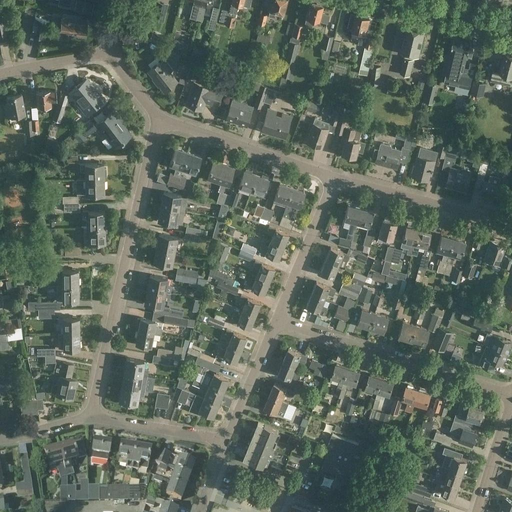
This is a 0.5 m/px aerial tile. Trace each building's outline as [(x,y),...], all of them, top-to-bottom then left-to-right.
[(58,0),(57,5),(74,9),(90,13),(93,0),(91,0),(58,0)] [(193,0),(189,18),(196,19),(200,0),(193,0)] [(200,0),(196,19),(202,21),(207,0),(200,0)] [(222,9),(219,20),(226,22),(228,15),(235,17),(236,14),(239,4),(250,7),(251,0),(232,0),(232,2),(229,11),(222,9)] [(271,0),(269,11),(283,14),(286,0),(271,0)] [(167,5),(157,2),(153,18),(163,21),(167,5)] [(317,4),(316,5),(311,4),(309,12),(308,12),(306,19),(319,22),(319,21),(327,23),(329,14),(321,12),(323,7),(321,6),(321,5),(317,4)] [(213,7),(210,20),(208,28),(214,30),(216,22),(220,8),(213,7)] [(257,23),(264,25),(265,25),(267,14),(260,12),(257,23)] [(63,13),(60,31),(62,31),(61,31),(61,30),(69,31),(69,32),(68,32),(68,33),(67,35),(68,35),(68,36),(83,38),(83,35),(85,35),(85,34),(87,23),(78,22),(79,16),(63,13)] [(351,15),(348,27),(353,29),(352,34),(360,36),(366,37),(369,26),(367,26),(369,19),(364,17),(364,16),(363,15),(360,14),(359,15),(358,16),(355,15),(355,16),(351,15)] [(228,15),(226,22),(225,25),(233,27),(236,17),(235,17),(228,15)] [(35,17),(32,32),(31,35),(45,38),(49,20),(35,17)] [(292,36),(295,24),(288,22),(285,34),(292,36)] [(295,23),(295,24),(292,36),(300,38),(301,38),(304,25),(295,23)] [(406,52),(404,57),(400,73),(410,76),(414,59),(413,59),(414,55),(418,56),(424,32),(407,28),(401,51),(406,52)] [(324,34),(321,48),(330,50),(334,36),(324,34)] [(300,38),(292,36),(281,76),(290,78),(299,44),(298,44),(300,38)] [(368,37),(365,46),(372,48),(374,39),(368,37)] [(173,38),(170,47),(185,50),(187,41),(173,38)] [(451,51),(444,83),(469,89),(472,77),(472,76),(462,74),(464,68),(467,55),(468,55),(468,56),(472,57),(474,50),(470,49),(471,44),(454,40),(451,51)] [(166,45),(165,46),(161,54),(176,61),(180,52),(166,45)] [(511,53),(504,52),(499,71),(494,70),(491,81),(511,86),(511,53)] [(364,54),(358,78),(367,80),(373,56),(364,54)] [(178,88),(175,84),(177,82),(161,62),(148,71),(164,92),(169,88),(173,93),(178,88)] [(382,67),(372,66),(370,84),(379,85),(382,67)] [(224,91),(230,74),(223,71),(217,89),(224,91)] [(391,92),(394,80),(386,78),(384,90),(391,92)] [(92,88),(93,87),(87,79),(71,91),(88,112),(103,100),(103,99),(103,98),(100,93),(98,94),(98,93),(96,94),(92,88)] [(419,79),(417,87),(423,89),(425,81),(419,79)] [(474,80),(472,87),(471,92),(483,95),(483,92),(484,93),(486,83),(474,80)] [(253,81),(251,88),(259,91),(262,85),(262,84),(253,81)] [(217,90),(211,88),(194,82),(186,105),(203,111),(206,103),(212,105),(217,90)] [(427,83),(423,102),(428,103),(430,96),(432,96),(435,85),(427,83)] [(259,91),(254,106),(260,109),(263,101),(268,88),(268,87),(262,85),(259,91)] [(304,92),(286,86),(285,91),(302,97),(304,92)] [(276,90),(268,88),(263,101),(271,104),(276,90)] [(56,90),(50,91),(50,90),(36,91),(37,107),(51,106),(51,101),(57,101),(56,90)] [(49,134),(54,135),(55,136),(69,95),(62,92),(48,134),(49,134)] [(9,104),(4,104),(7,117),(9,117),(10,118),(11,119),(16,118),(17,117),(17,115),(26,113),(22,94),(7,97),(9,104)] [(233,98),(226,119),(246,125),(253,105),(233,98)] [(266,113),(266,114),(262,130),(273,133),(273,131),(283,134),(283,136),(285,137),(289,120),(290,121),(292,116),(282,113),(281,116),(276,115),(277,111),(267,108),(266,113)] [(337,126),(340,111),(333,109),(329,123),(337,126)] [(113,112),(98,125),(115,146),(119,144),(130,134),(123,124),(117,117),(113,112)] [(349,114),(341,112),(337,126),(344,127),(344,126),(345,126),(346,125),(350,126),(353,115),(349,114)] [(32,119),(27,120),(25,120),(26,135),(34,135),(33,130),(32,120),(32,119)] [(80,127),(87,135),(87,136),(96,128),(90,120),(80,127)] [(315,120),(314,124),(313,123),(306,143),(322,148),(328,129),(330,124),(320,121),(320,122),(315,120)] [(344,127),(342,135),(340,145),(344,146),(342,154),(356,157),(357,151),(361,152),(363,153),(365,143),(364,142),(359,141),(361,131),(357,130),(345,126),(344,126),(344,127)] [(80,129),(73,134),(80,143),(87,138),(80,129)] [(406,135),(403,147),(410,149),(413,137),(406,135)] [(45,144),(42,154),(46,154),(58,141),(53,138),(52,137),(48,136),(45,144)] [(374,148),(372,156),(376,157),(375,162),(396,168),(398,161),(401,150),(391,147),(391,146),(391,145),(390,145),(382,143),(381,143),(380,143),(380,144),(379,149),(378,149),(374,148)] [(444,158),(447,148),(448,146),(438,143),(435,156),(444,158)] [(102,146),(106,156),(111,154),(107,144),(102,146)] [(448,147),(445,158),(452,160),(455,161),(458,149),(448,147)] [(170,172),(166,183),(177,187),(181,176),(182,171),(183,168),(188,152),(176,148),(171,163),(176,165),(175,168),(174,173),(170,172)] [(183,168),(196,172),(201,157),(188,152),(183,168)] [(434,161),(418,157),(413,176),(427,180),(429,175),(431,175),(434,161)] [(210,160),(207,167),(211,168),(208,176),(222,181),(218,191),(220,192),(217,202),(221,203),(221,204),(227,206),(228,203),(231,195),(223,193),(226,184),(227,182),(230,183),(235,168),(213,161),(210,160)] [(98,161),(98,164),(85,164),(85,179),(104,179),(104,164),(101,164),(101,161),(98,161)] [(481,162),(479,168),(478,173),(485,174),(487,164),(481,162)] [(246,168),(245,171),(244,171),(239,186),(251,190),(256,175),(251,174),(253,170),(246,168)] [(449,171),(445,185),(465,190),(469,173),(470,170),(462,169),(462,171),(450,168),(449,171)] [(261,177),(256,175),(251,190),(263,194),(268,179),(269,176),(262,174),(261,177)] [(484,180),(481,189),(480,194),(501,200),(505,186),(498,184),(500,177),(489,175),(488,181),(484,180)] [(181,176),(177,187),(182,189),(186,178),(181,176)] [(104,179),(85,179),(76,179),(77,194),(86,194),(86,195),(99,194),(99,196),(102,196),(102,194),(105,194),(104,179)] [(187,191),(194,193),(197,183),(191,180),(187,191)] [(279,183),(274,198),(273,202),(285,206),(286,206),(287,202),(292,187),(279,183)] [(286,206),(285,206),(284,210),(290,212),(292,204),(299,206),(304,191),(292,187),(287,202),(286,206)] [(164,192),(161,206),(179,209),(183,210),(186,198),(181,197),(181,195),(164,192)] [(203,198),(189,193),(187,199),(201,203),(203,198)] [(231,193),(231,195),(228,203),(235,206),(239,196),(231,193)] [(78,203),(64,203),(64,211),(80,211),(80,203),(78,203)] [(221,204),(218,217),(224,219),(228,206),(227,206),(221,204)] [(264,207),(265,207),(265,206),(257,204),(253,214),(255,215),(260,217),(264,207)] [(357,223),(361,208),(348,205),(344,220),(351,221),(348,233),(353,235),(356,223),(357,223)] [(179,209),(161,206),(159,220),(160,220),(159,222),(166,223),(166,222),(176,223),(178,216),(184,217),(185,210),(183,210),(179,209)] [(274,210),(265,207),(264,207),(260,217),(269,221),(270,221),(272,216),(274,210)] [(361,208),(357,223),(369,226),(373,211),(361,208)] [(105,211),(88,211),(88,227),(89,227),(105,227),(105,211)] [(260,217),(255,215),(252,220),(267,226),(269,221),(260,217)] [(280,222),(279,224),(279,225),(291,229),(294,220),(282,215),(280,222)] [(276,218),(272,216),(270,221),(279,224),(280,222),(275,220),(276,218)] [(378,236),(377,240),(391,244),(392,239),(396,223),(390,221),(390,219),(390,218),(386,217),(384,218),(384,220),(383,219),(378,236)] [(255,222),(253,226),(265,231),(267,227),(255,222)] [(402,241),(401,246),(408,248),(407,253),(412,254),(418,229),(418,228),(413,227),(414,225),(408,224),(407,226),(406,225),(406,226),(402,241)] [(222,227),(216,225),(212,237),(219,239),(222,227)] [(228,225),(225,232),(232,235),(235,228),(228,225)] [(288,233),(276,228),(269,225),(266,232),(273,235),(271,241),(283,246),(288,233)] [(186,226),(185,232),(199,235),(200,229),(186,226)] [(88,227),(84,227),(84,243),(89,243),(106,243),(106,233),(107,233),(107,229),(106,229),(106,227),(105,227),(89,227),(88,227)] [(363,245),(364,245),(370,247),(375,229),(368,227),(363,245)] [(54,228),(45,228),(46,237),(49,236),(53,232),(54,228)] [(418,229),(412,254),(417,255),(419,246),(425,247),(426,247),(427,247),(431,232),(418,228),(418,229)] [(199,235),(185,232),(184,239),(198,242),(199,235)] [(157,248),(175,251),(177,237),(159,234),(157,248)] [(441,235),(437,250),(444,252),(442,259),(447,261),(453,239),(441,235)] [(483,238),(476,235),(472,246),(480,249),(483,238)] [(339,237),(337,244),(349,247),(351,241),(351,240),(346,239),(339,237)] [(438,265),(451,269),(455,255),(461,257),(465,242),(453,239),(447,261),(442,259),(440,259),(438,265)] [(267,248),(261,246),(259,251),(265,254),(265,253),(278,259),(283,246),(271,241),(267,248)] [(490,241),(484,260),(486,260),(493,262),(492,267),(492,269),(497,271),(500,270),(501,264),(502,264),(502,265),(509,268),(511,259),(511,257),(505,255),(505,256),(502,255),(505,246),(490,241)] [(243,242),(240,249),(242,249),(254,254),(257,248),(243,242)] [(229,247),(220,243),(218,249),(227,253),(229,247)] [(292,256),(296,247),(290,244),(285,253),(292,256)] [(81,255),(81,246),(65,247),(65,255),(81,255)] [(391,262),(395,248),(388,246),(384,260),(391,262)] [(350,255),(343,252),(331,247),(325,260),(338,265),(343,267),(345,262),(347,262),(350,255)] [(175,251),(157,248),(154,263),(155,263),(155,264),(161,265),(162,264),(172,266),(175,251)] [(402,250),(395,248),(391,262),(399,264),(402,250)] [(254,254),(242,249),(239,256),(251,261),(254,254)] [(367,257),(359,253),(356,259),(365,263),(367,257)] [(423,254),(419,268),(426,270),(426,268),(430,256),(424,254),(423,254)] [(253,266),(252,267),(259,270),(257,275),(269,280),(274,268),(262,263),(256,260),(253,266)] [(338,265),(325,260),(320,272),(333,277),(333,278),(339,280),(342,273),(336,270),(338,265)] [(477,264),(468,261),(467,260),(462,275),(472,278),(477,264)] [(54,262),(37,262),(38,270),(54,270),(54,262)] [(438,265),(436,271),(449,275),(451,269),(438,265)] [(176,273),(198,277),(199,271),(177,267),(176,273)] [(416,277),(415,284),(421,286),(422,283),(426,270),(419,268),(416,277)] [(458,282),(462,270),(455,268),(452,280),(458,282)] [(79,269),(57,270),(57,284),(57,285),(79,284),(79,269)] [(214,270),(212,276),(211,277),(224,282),(227,275),(214,270)] [(362,286),(366,276),(354,272),(350,281),(354,282),(362,286)] [(198,277),(176,273),(175,280),(197,284),(198,277)] [(379,274),(377,280),(384,282),(386,276),(379,274)] [(148,289),(165,292),(168,278),(150,275),(148,289)] [(257,275),(254,281),(247,279),(244,286),(251,288),(264,293),(269,280),(257,275)] [(217,284),(216,286),(222,289),(227,291),(236,295),(239,288),(231,285),(218,280),(217,284)] [(362,286),(354,282),(353,284),(344,280),(343,281),(341,286),(359,294),(362,286)] [(316,282),(311,294),(324,299),(326,294),(333,296),(336,289),(329,286),(329,287),(316,282)] [(79,284),(57,285),(57,300),(79,300),(79,284)] [(359,294),(341,286),(338,293),(356,300),(357,299),(359,294)] [(372,289),(363,286),(358,299),(368,302),(372,289)] [(165,292),(148,289),(145,303),(146,303),(146,305),(153,306),(153,305),(163,306),(165,292)] [(241,294),(238,301),(245,304),(242,310),(255,315),(260,302),(247,297),(241,294)] [(324,299),(311,294),(306,307),(319,312),(325,315),(328,308),(322,305),(324,299)] [(403,294),(403,295),(400,304),(407,306),(410,296),(403,294)] [(395,295),(392,305),(399,307),(402,297),(398,296),(395,295)] [(496,305),(495,306),(497,307),(500,308),(504,298),(500,296),(496,305)] [(38,309),(54,309),(54,301),(38,302),(38,309)] [(351,310),(338,305),(334,316),(346,321),(351,310)] [(183,311),(169,308),(168,315),(182,317),(183,311)] [(370,328),(375,312),(362,308),(357,324),(370,328)] [(54,309),(38,309),(38,318),(55,317),(54,309)] [(477,309),(474,317),(487,322),(489,317),(490,315),(477,309)] [(232,314),(230,320),(236,322),(237,323),(249,328),(255,315),(242,310),(240,315),(233,313),(232,314)] [(388,316),(375,312),(370,328),(383,332),(388,316)] [(214,318),(224,322),(226,317),(216,313),(214,318)] [(441,316),(433,313),(427,328),(436,331),(441,316)] [(165,314),(163,322),(185,326),(186,318),(182,317),(168,315),(165,314)] [(224,322),(210,316),(207,322),(222,329),(224,322)] [(317,316),(314,323),(327,327),(329,323),(320,320),(321,317),(317,316)] [(63,318),(63,326),(61,326),(61,333),(63,332),(63,333),(80,333),(80,318),(63,318)] [(140,318),(140,319),(137,318),(136,324),(139,325),(138,331),(160,335),(161,329),(154,327),(155,321),(140,318)] [(471,318),(468,325),(488,333),(491,326),(471,318)] [(339,320),(335,328),(343,331),(347,323),(339,320)] [(411,341),(416,325),(403,321),(398,337),(411,341)] [(429,329),(416,325),(411,341),(424,345),(429,329)] [(439,327),(432,346),(443,350),(451,332),(439,327)] [(227,328),(224,335),(231,338),(228,344),(240,349),(246,336),(233,331),(227,328)] [(160,335),(138,331),(136,343),(139,344),(139,345),(143,346),(144,345),(150,346),(151,340),(157,341),(159,340),(160,335)] [(63,333),(58,333),(58,349),(64,349),(81,349),(80,333),(63,333)] [(490,339),(487,346),(492,348),(506,354),(506,353),(508,354),(510,348),(508,348),(511,342),(496,336),(490,333),(488,339),(490,339)] [(9,340),(8,340),(0,341),(0,349),(10,348),(9,340)] [(187,349),(187,351),(190,353),(197,356),(213,362),(216,356),(189,344),(187,348),(188,348),(187,349)] [(218,350),(216,354),(223,357),(235,362),(240,349),(228,344),(224,353),(218,350)] [(486,345),(478,364),(492,369),(495,363),(501,365),(504,360),(506,361),(508,355),(506,354),(492,348),(487,346),(486,345)] [(158,348),(157,355),(169,357),(173,358),(173,357),(174,350),(158,348)] [(289,348),(284,361),(296,366),(299,361),(305,363),(308,356),(302,353),(302,354),(289,348)] [(457,351),(454,358),(472,365),(474,357),(457,351)] [(153,354),(152,362),(168,364),(169,357),(157,355),(153,354)] [(189,355),(187,360),(197,363),(199,358),(189,355)] [(126,358),(124,372),(147,376),(148,369),(143,368),(144,361),(126,358)] [(60,361),(57,375),(61,376),(62,375),(72,377),(75,364),(60,361)] [(296,366),(284,361),(279,373),(291,379),(291,380),(297,382),(300,375),(294,372),(296,366)] [(213,362),(210,369),(218,372),(221,365),(213,362)] [(328,366),(318,362),(314,371),(315,371),(314,373),(325,378),(329,368),(327,368),(328,366)] [(344,381),(348,367),(336,363),(332,377),(344,381)] [(200,365),(197,372),(207,376),(210,369),(200,365)] [(348,367),(344,381),(356,384),(360,371),(348,367)] [(147,376),(124,372),(121,386),(145,390),(147,376)] [(13,373),(0,375),(0,382),(14,381),(13,373)] [(213,373),(208,385),(223,391),(228,379),(213,373)] [(370,374),(366,387),(365,392),(372,394),(373,390),(378,391),(382,378),(370,374)] [(61,376),(58,393),(74,397),(78,378),(72,377),(62,375),(61,376)] [(382,378),(378,391),(376,399),(380,400),(382,393),(390,395),(394,382),(382,378)] [(202,382),(200,381),(194,379),(192,384),(200,387),(202,382)] [(14,381),(0,382),(0,386),(1,391),(15,389),(14,381)] [(275,383),(269,396),(282,401),(284,395),(291,398),(294,390),(287,388),(275,383)] [(408,384),(407,386),(406,386),(403,398),(408,400),(405,411),(412,413),(415,402),(419,390),(413,388),(414,386),(408,384)] [(208,385),(203,397),(203,398),(218,404),(223,391),(208,385)] [(145,390),(121,386),(119,400),(120,401),(120,402),(127,403),(127,402),(137,403),(139,395),(144,396),(145,390)] [(182,388),(177,400),(184,403),(187,396),(189,391),(182,388)] [(419,390),(415,402),(427,406),(431,393),(425,392),(426,390),(420,388),(419,390)] [(157,392),(157,395),(155,406),(161,407),(164,393),(157,392)] [(307,399),(314,402),(317,395),(309,392),(307,399)] [(164,393),(161,407),(168,408),(170,394),(164,393)] [(203,398),(203,397),(196,394),(194,399),(189,410),(200,415),(201,411),(213,416),(218,404),(203,398)] [(402,397),(395,395),(390,412),(397,414),(402,397)] [(282,401),(269,396),(265,408),(271,410),(271,412),(274,413),(274,412),(277,413),(277,414),(283,416),(286,409),(280,407),(282,401)] [(353,414),(357,400),(350,398),(346,412),(353,414)] [(436,398),(432,410),(439,413),(441,406),(443,400),(436,398)] [(37,399),(28,400),(20,401),(22,415),(38,413),(37,399)] [(485,417),(482,415),(484,410),(470,405),(466,418),(480,422),(480,421),(483,421),(485,417)] [(439,413),(439,414),(445,416),(448,409),(441,406),(439,413)] [(380,412),(372,410),(369,420),(377,422),(380,412)] [(386,425),(389,414),(382,412),(379,423),(386,425)] [(358,418),(352,416),(350,422),(356,424),(358,418)] [(306,428),(309,420),(305,418),(303,418),(300,426),(306,428)] [(434,423),(424,419),(421,427),(431,431),(434,423)] [(454,421),(451,430),(462,434),(460,440),(472,445),(473,443),(474,444),(475,443),(476,441),(476,439),(474,439),(476,433),(470,430),(471,427),(454,421)] [(253,454),(246,452),(243,459),(264,467),(270,451),(273,453),(275,448),(272,447),(279,431),(258,423),(255,430),(262,432),(260,437),(254,434),(248,447),(254,450),(253,454)] [(436,431),(434,439),(450,445),(453,437),(436,431)] [(336,478),(355,485),(360,473),(362,474),(367,460),(355,455),(359,443),(332,434),(328,447),(332,448),(325,467),(338,471),(336,478)] [(302,445),(303,441),(289,435),(288,440),(302,445)] [(94,440),(92,453),(91,459),(107,462),(110,443),(94,440)] [(475,454),(477,448),(463,442),(461,448),(475,454)] [(73,444),(59,448),(67,477),(73,476),(74,476),(70,462),(78,460),(77,459),(86,457),(82,444),(74,446),(73,444)] [(370,444),(367,453),(372,454),(375,445),(370,444)] [(121,445),(119,459),(118,464),(127,465),(126,468),(132,469),(136,448),(121,445)] [(446,454),(442,466),(444,466),(450,468),(463,473),(467,460),(462,459),(463,453),(445,447),(443,453),(446,454)] [(59,448),(44,452),(49,468),(56,466),(60,479),(61,479),(67,477),(59,448)] [(151,450),(136,448),(132,469),(137,470),(138,468),(147,470),(151,450)] [(154,462),(160,464),(166,467),(171,454),(159,450),(154,462)] [(20,456),(22,471),(29,470),(27,455),(20,456)] [(179,457),(175,470),(190,476),(195,463),(179,457)] [(385,466),(386,466),(393,469),(395,463),(387,460),(385,466)] [(270,469),(283,475),(285,470),(271,465),(270,469)] [(386,466),(384,473),(391,476),(392,476),(394,469),(393,469),(386,466)] [(442,471),(440,478),(441,479),(446,480),(459,485),(463,473),(450,468),(444,466),(442,471)] [(175,470),(175,471),(173,474),(170,483),(185,488),(186,487),(188,488),(190,482),(188,481),(190,476),(175,470)] [(391,476),(384,473),(383,473),(381,479),(389,482),(391,476)] [(437,482),(435,489),(436,490),(442,492),(455,496),(459,485),(446,480),(441,479),(440,478),(439,478),(437,482)] [(17,492),(32,490),(31,483),(16,485),(17,492)] [(185,488),(170,483),(166,495),(181,501),(185,488)] [(421,484),(418,493),(430,497),(433,489),(421,484)] [(107,489),(105,502),(107,501),(117,501),(125,501),(125,486),(112,487),(107,487),(107,488),(107,489)] [(139,486),(132,486),(125,486),(125,501),(140,501),(139,486)] [(75,487),(67,487),(67,502),(75,502),(75,487)] [(401,488),(398,495),(423,504),(426,497),(401,488)] [(107,489),(99,489),(99,490),(99,502),(105,502),(107,489)] [(33,497),(32,490),(17,492),(18,499),(33,497)] [(80,493),(75,493),(75,502),(88,502),(88,493),(80,493)] [(146,501),(147,501),(145,506),(153,508),(154,504),(155,504),(157,499),(148,497),(146,501)] [(2,499),(0,499),(0,511),(8,511),(7,498),(2,499)] [(511,511),(511,501),(506,499),(500,511),(511,511)] [(365,510),(369,511),(371,511),(382,511),(384,506),(369,501),(365,510)] [(391,501),(389,508),(396,510),(398,503),(391,501)]
